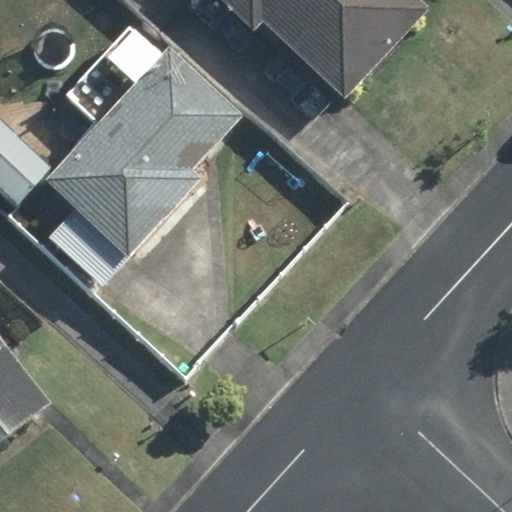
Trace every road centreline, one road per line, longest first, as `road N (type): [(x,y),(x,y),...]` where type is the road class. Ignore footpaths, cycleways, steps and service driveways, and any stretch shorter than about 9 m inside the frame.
road 1 (residential): [(511,225),(369,383)]
road 2 (residential): [(369,383),(508,511)]
road 3 (residential): [(369,383),(251,511)]
